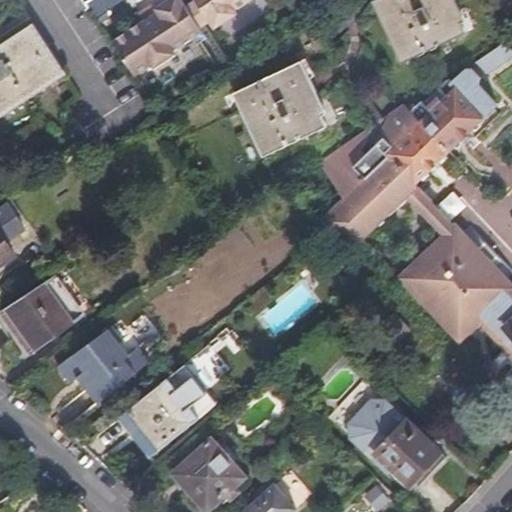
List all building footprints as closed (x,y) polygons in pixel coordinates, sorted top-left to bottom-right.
[(91,16),(113,0),(82,0),(81,2),(91,16)] [(114,42),(136,76),(153,65),(156,69),(179,54),(177,50),(205,31),(201,25),(186,2),(184,0),(169,0),(159,7),(161,10),(114,42)] [(188,0),(186,2),(201,25),(211,19),(198,0),(188,0)] [(198,0),(211,19),(217,28),(239,13),(236,10),(251,0),(198,0)] [(388,0),(394,12),(388,15),(409,58),(469,29),(466,24),(471,22),(459,0),(388,0)] [(37,22),(0,45),(0,108),(21,94),(26,101),(48,85),(44,78),(65,64),(37,22)] [(511,27),(502,35),(473,55),(485,65),(511,46),(511,27)] [(250,104),(244,106),(266,155),(327,128),(321,115),(327,113),(311,78),(306,80),(299,65),(245,89),(250,104)] [(426,97),(415,107),(451,149),(488,116),(488,115),(502,103),(485,83),(486,77),(478,67),(472,67),(457,79),(455,76),(445,85),(451,93),(446,97),(446,96),(442,96),(439,98),(437,100),(435,103),(435,107),(426,97)] [(323,159),(343,194),(319,215),(349,245),(406,195),(440,234),(393,275),(452,343),(473,325),(497,352),(493,355),(511,376),(511,293),(510,291),(511,289),(453,222),(451,223),(415,180),(451,149),(415,107),(409,100),(323,159)] [(10,202),(0,208),(0,261),(15,252),(7,238),(26,226),(10,202)] [(56,274),(5,310),(33,350),(85,316),(56,274)] [(406,329),(390,311),(376,323),(392,341),(406,329)] [(111,323),(58,365),(70,381),(82,373),(102,397),(149,360),(136,344),(126,352),(116,341),(121,336),(111,323)] [(203,346),(121,416),(152,453),(211,405),(200,391),(225,371),(203,346)] [(408,482),(437,449),(405,420),(384,399),(370,399),(348,423),(350,435),(372,457),(383,468),(387,463),(408,482)] [(211,507),(229,491),(232,495),(239,489),(235,485),(248,474),(214,437),(178,471),(211,507)] [(255,499),(241,511),(289,511),(300,503),(273,473),(251,494),(255,499)] [(375,483),(365,492),(378,505),(389,496),(375,483)]
